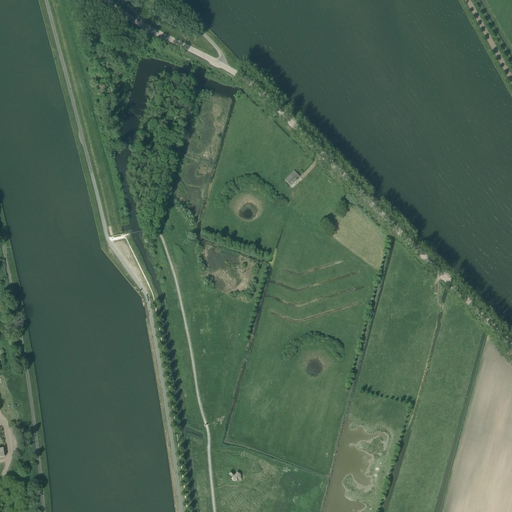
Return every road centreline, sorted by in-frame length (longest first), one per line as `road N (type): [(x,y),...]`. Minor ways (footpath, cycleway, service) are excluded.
road 1 (unclassified): [(511,347),(266,96),(221,65)]
road 2 (unclassified): [(43,511),(0,236)]
road 3 (unclassified): [(147,296),(180,511)]
road 4 (unclassified): [(221,65),(108,0)]
